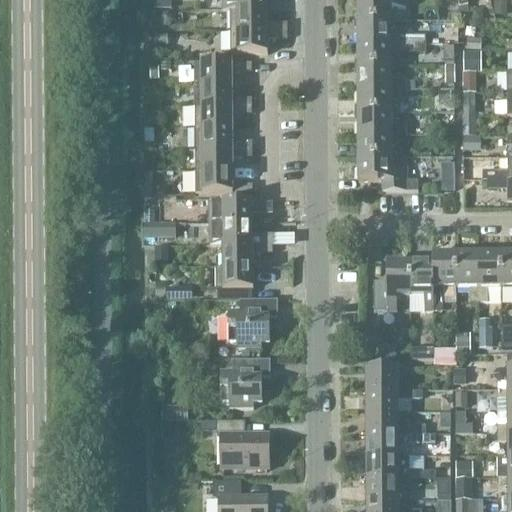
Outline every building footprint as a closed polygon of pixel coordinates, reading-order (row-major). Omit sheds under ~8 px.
[(220,0),(220,13),(230,13),(267,13),(267,0),(220,0)] [(358,25),(391,25),(391,11),(406,11),(405,0),(378,0),(378,1),(357,1),(358,25)] [(457,0),(459,9),(468,7),(466,0),(457,0)] [(169,2),(154,2),(154,11),(169,11),(169,2)] [(507,5),(495,5),(495,17),(507,17),(507,5)] [(471,11),(470,23),(482,24),(483,12),(471,11)] [(230,35),(287,35),(287,26),(267,26),(267,13),(230,13),(230,35)] [(163,14),(159,17),(159,22),(163,26),(168,26),(172,22),(172,17),(168,14),(163,14)] [(469,17),(451,17),(451,25),(469,25),(469,17)] [(406,48),(426,48),(426,38),(406,38),(391,39),(391,25),(358,25),(358,48),(406,48)] [(287,35),(230,35),(230,57),(268,57),(268,43),(288,43),(287,35)] [(167,37),(155,37),(156,47),(168,47),(167,37)] [(481,42),(467,42),(467,52),(481,52),(481,42)] [(426,56),(426,48),(406,48),(358,48),(358,71),(391,70),(391,56),(426,56)] [(454,50),(444,50),(444,63),(454,63),(454,50)] [(480,54),(464,55),(464,75),(480,75),(480,54)] [(161,63),(161,74),(172,74),(172,63),(161,63)] [(194,88),(232,88),(232,75),(252,75),(252,66),(194,65),(194,88)] [(158,69),(149,69),(149,81),(158,81),(158,69)] [(391,70),(358,71),(358,93),(406,93),(416,93),(416,84),(391,84),(391,70)] [(454,70),(445,70),(445,86),(454,86),(454,70)] [(476,76),(463,76),(463,95),(476,95),(476,76)] [(194,109),(252,109),(252,101),(232,101),(232,88),(194,88),(194,109)] [(358,116),(391,116),(391,102),(406,102),(406,93),(358,93),(358,116)] [(451,94),(439,94),(439,104),(451,104),(451,94)] [(475,97),(463,97),(463,107),(475,107),(475,97)] [(195,131),(232,131),(232,118),(252,118),(252,109),(194,109),(195,131)] [(358,139),(407,139),(406,130),(392,130),(391,116),(358,116),(358,139)] [(476,119),(463,119),(463,131),(476,131),(476,119)] [(435,129),(424,129),(424,138),(435,138),(435,129)] [(195,153),(252,152),(252,144),(232,144),(232,131),(195,131),(195,153)] [(392,161),(392,160),(392,148),(407,148),(407,139),(358,139),(358,162),(392,161)] [(463,141),(463,161),(464,161),(482,161),(482,154),(481,154),(481,141),(463,141)] [(195,153),(195,175),(233,174),(232,161),(252,161),(252,152),(195,153)] [(408,183),(408,162),(408,160),(392,160),(392,161),(358,162),(358,185),(382,185),(382,194),(418,194),(418,183),(408,183)] [(511,160),(507,160),(507,173),(487,173),(487,184),(511,183),(511,160)] [(455,193),(455,166),(454,166),(442,166),(442,194),(455,193)] [(233,174),(195,175),(195,197),(252,196),(253,187),(233,187),(233,174)] [(511,183),(487,184),(487,192),(507,192),(508,206),(511,205),(511,183)] [(153,190),(144,190),(144,200),(153,200),(153,190)] [(273,214),(273,205),(210,205),(210,227),(253,227),(253,214),(273,214)] [(154,213),(144,213),(145,225),(155,225),(154,213)] [(210,249),(223,249),(273,249),(273,240),(253,240),(253,227),(210,227),(210,249)] [(145,228),(144,228),(144,240),(145,240),(154,240),(154,228),(145,228)] [(223,270),(253,270),(253,257),(273,257),(273,249),(223,249),(223,270)] [(168,271),(168,250),(154,250),(154,271),(168,271)] [(511,257),(501,258),(501,291),(511,290),(511,257)] [(442,292),(456,291),(456,258),(432,258),(432,266),(434,307),(434,313),(442,313),(442,292)] [(470,306),(479,306),(478,258),(456,258),(456,291),(470,291),(470,306)] [(488,291),(501,291),(501,258),(478,258),(479,306),(488,306),(488,291)] [(434,313),(434,307),(432,266),(410,267),(411,300),(424,300),(424,315),(434,315),(434,313)] [(397,300),(411,300),(410,267),(387,267),(387,285),(374,285),(374,314),(387,314),(387,315),(397,315),(397,300)] [(253,270),(223,270),(216,270),(216,293),(253,293),(253,270)] [(182,292),(165,292),(165,304),(182,304),(182,292)] [(261,352),(261,347),(270,347),(270,321),(278,321),(277,304),(240,304),(240,315),(228,315),(228,347),(236,347),(237,352),(261,352)] [(159,309),(147,309),(147,321),(153,321),(159,315),(159,309)] [(492,331),(479,331),(479,351),(493,351),(492,331)] [(511,334),(502,335),(503,351),(511,350),(511,334)] [(470,346),(457,346),(457,358),(470,358),(470,346)] [(395,348),(380,348),(380,362),(395,362),(395,348)] [(434,351),(422,351),(423,363),(434,363),(434,351)] [(456,353),(434,353),(434,363),(434,369),(456,369),(456,353)] [(497,393),(511,392),(511,357),(507,357),(507,385),(497,385),(497,393)] [(254,412),(254,407),(262,407),(262,381),(270,381),(270,364),(232,364),(232,375),(220,375),(221,407),(229,407),(229,412),(254,412)] [(366,394),(408,394),(408,386),(398,386),(398,372),(366,372),(366,394)] [(453,374),(453,387),(462,387),(462,374),(453,374)] [(508,415),(511,414),(511,392),(497,393),(497,402),(508,402),(508,415)] [(366,417),(398,416),(398,403),(422,403),(422,394),(408,394),(366,394),(366,417)] [(468,411),(467,396),(456,396),(456,411),(468,411)] [(161,424),(188,424),(188,409),(161,409),(161,424)] [(497,437),(511,436),(511,414),(508,415),(508,429),(497,429),(497,437)] [(366,439),(409,438),(409,430),(408,416),(398,416),(366,417),(366,439)] [(466,428),(466,416),(456,416),(456,428),(466,428)] [(217,425),(201,425),(202,433),(211,433),(217,433),(217,425)] [(217,425),(217,433),(217,441),(223,441),(223,471),(267,471),(266,440),(245,440),(245,425),(217,425)] [(426,429),(409,430),(409,438),(410,438),(419,438),(422,438),(426,438),(426,429)] [(508,459),(511,458),(511,436),(497,437),(497,446),(508,446),(508,459)] [(366,460),(409,460),(409,447),(419,447),(419,438),(410,438),(409,438),(366,439),(366,460)] [(426,438),(422,438),(423,446),(436,446),(436,438),(426,438)] [(498,481),(511,481),(511,458),(508,459),(497,459),(498,481)] [(367,482),(409,482),(420,482),(419,473),(409,473),(409,460),(366,460),(367,482)] [(472,465),(456,465),(456,481),(472,481),(472,465)] [(425,473),(421,473),(421,480),(421,482),(423,482),(426,482),(436,482),(436,473),(425,473)] [(472,481),(456,481),(456,493),(472,493),(472,481)] [(508,503),(511,503),(511,481),(498,481),(498,490),(508,490),(508,503)] [(367,505),(399,504),(399,491),(409,491),(409,482),(367,482),(367,505)] [(438,504),(450,504),(450,482),(438,482),(438,504)] [(241,500),(241,485),(213,485),(213,501),(219,501),(219,511),(267,511),(267,500),(241,500)] [(468,511),(469,503),(456,503),(455,511),(468,511)]
